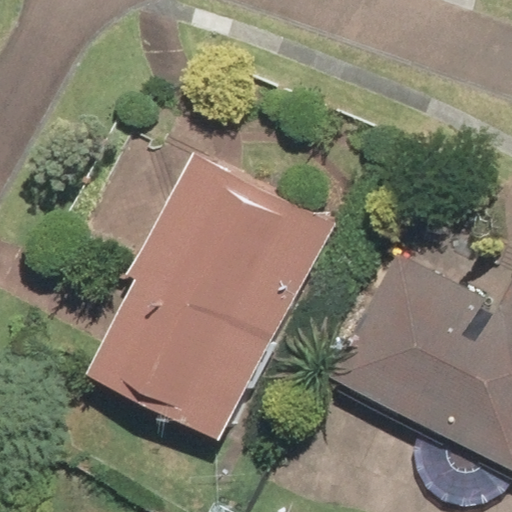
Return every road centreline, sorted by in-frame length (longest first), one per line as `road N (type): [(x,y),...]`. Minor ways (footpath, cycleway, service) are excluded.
road 1 (residential): [(511,68),(322,0)]
road 2 (residential): [(0,109),(65,0)]
